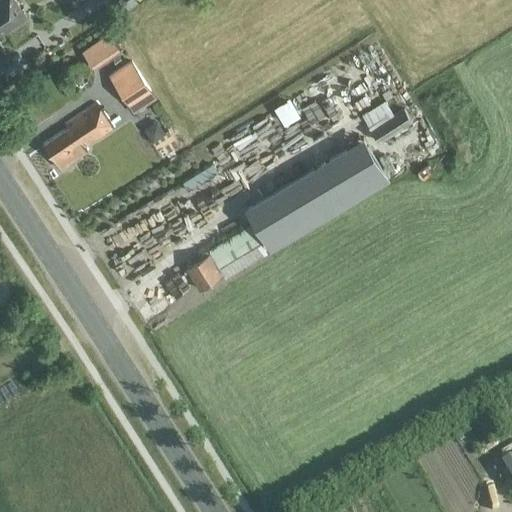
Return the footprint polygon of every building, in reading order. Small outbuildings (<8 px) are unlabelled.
[(0,0),(0,33),(19,21),(25,16),(14,0),(0,0)] [(99,44),(111,62),(140,44),(127,25),(99,44)] [(130,61),(109,76),(129,105),(150,91),(130,61)] [(390,122),(410,107),(400,94),(380,108),(390,122)] [(68,128),(44,145),(61,169),(86,152),(84,148),(105,133),(113,128),(96,104),(89,109),(66,124),(68,128)] [(403,137),(434,119),(427,107),(396,125),(403,137)] [(337,213),(375,197),(364,171),(326,187),(337,213)] [(209,255),(185,269),(198,290),(222,276),(224,279),(267,253),(250,224),(238,232),(206,251),(209,255)] [(147,271),(161,262),(155,253),(141,262),(147,271)] [(511,459),(502,466),(511,483),(511,459)]
